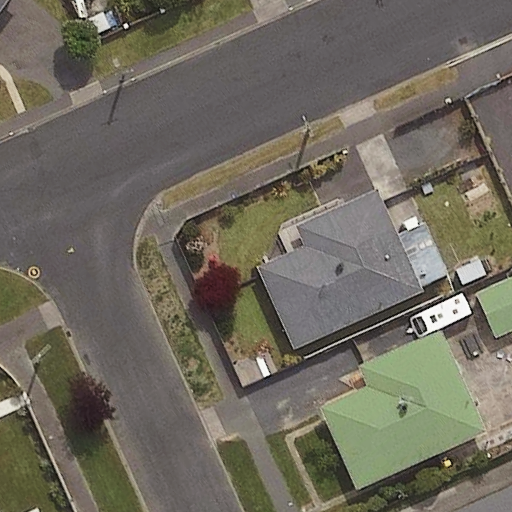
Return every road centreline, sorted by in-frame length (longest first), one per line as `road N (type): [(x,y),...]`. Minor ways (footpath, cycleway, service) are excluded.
road 1 (residential): [(446,0),(48,178)]
road 2 (residential): [(48,178),(196,511)]
